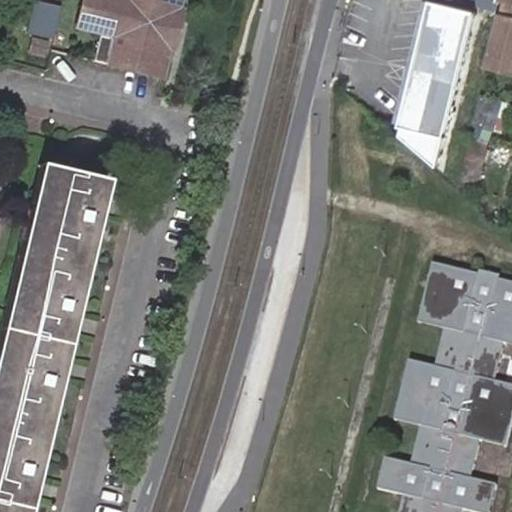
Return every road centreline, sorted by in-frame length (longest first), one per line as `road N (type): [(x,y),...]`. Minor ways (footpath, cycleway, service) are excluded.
road 1 (residential): [(76,511),(165,150),(163,131),(146,119),(0,85)]
road 2 (tertiary): [(193,511),(264,278),(332,0)]
road 3 (tertiary): [(279,0),(218,263),(142,511)]
